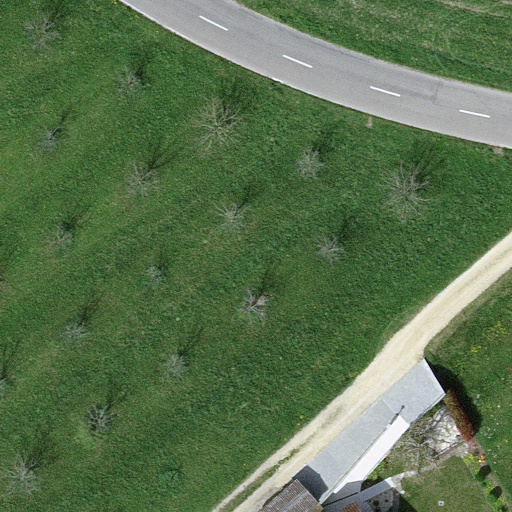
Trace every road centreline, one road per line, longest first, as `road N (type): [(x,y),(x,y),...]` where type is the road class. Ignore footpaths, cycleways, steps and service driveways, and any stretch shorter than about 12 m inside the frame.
road 1 (track): [(233,511),(511,257)]
road 2 (tertiary): [(511,123),(291,56),(174,0)]
